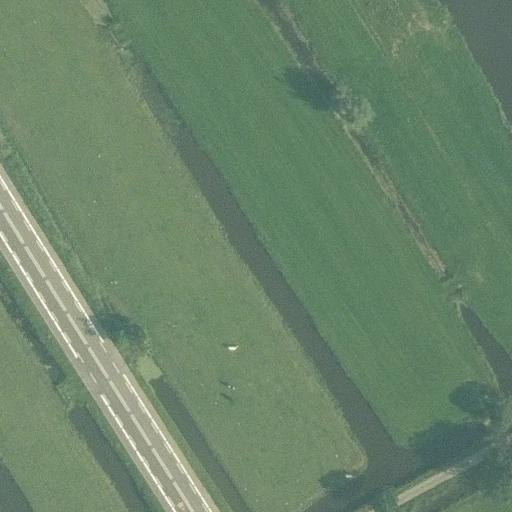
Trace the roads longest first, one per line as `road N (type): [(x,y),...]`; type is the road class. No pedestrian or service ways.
road 1 (secondary): [(194,511),(0,200)]
road 2 (track): [(380,511),(511,437)]
